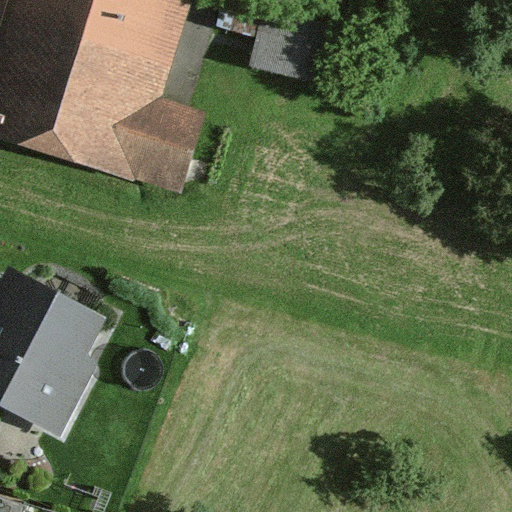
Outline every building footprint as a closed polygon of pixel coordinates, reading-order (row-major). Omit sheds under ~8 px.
[(186,0),(1,0),(0,7),(0,145),(167,191),(184,127),(154,119),(186,0)] [(420,0),(357,0),(357,2),(416,16),(420,0)] [(312,47),(251,33),(238,84),(299,98),(312,47)] [(107,316),(8,265),(0,279),(0,404),(60,436),(96,367),(88,353),(107,316)] [(0,511),(21,511),(24,506),(0,496),(0,511)]
